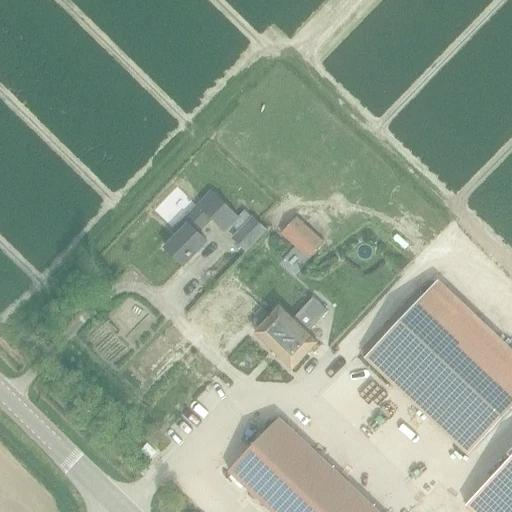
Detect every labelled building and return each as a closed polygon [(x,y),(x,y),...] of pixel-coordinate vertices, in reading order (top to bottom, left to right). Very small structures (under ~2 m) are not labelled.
[(178,235),(166,248),(184,265),(206,242),(197,234),(210,220),(223,232),(234,221),(237,217),(224,205),(211,193),(174,231),(178,235)] [(308,211),(293,225),(320,252),(335,237),(308,211)] [(232,238),(246,252),(267,231),(253,216),(232,238)] [(365,358),(468,455),(511,408),(511,355),(435,283),(384,337),(365,358)] [(230,285),(199,318),(223,340),(253,307),(230,285)] [(280,307),(255,333),(293,370),(318,343),(306,333),(326,311),(313,298),(307,304),(293,319),(280,307)] [(261,307),(255,314),(261,320),(267,314),(261,307)] [(203,382),(182,414),(195,422),(216,391),(203,382)] [(234,470),(278,511),(373,511),(278,422),(233,470),(234,470)] [(511,511),(511,456),(466,505),(472,511),(511,511)]
